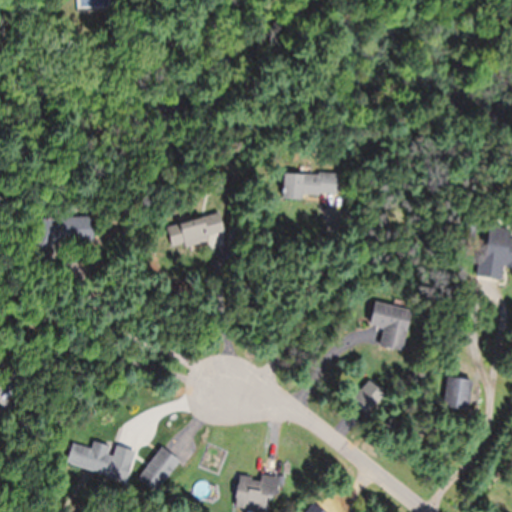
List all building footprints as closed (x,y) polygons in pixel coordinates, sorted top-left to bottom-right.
[(336,174),(282,174),(282,198),(336,198),(336,174)] [(165,228),(170,249),(208,240),(207,236),(223,233),(218,215),(165,228)] [(91,217),(33,218),(34,257),(50,256),(50,243),(92,242),(91,217)] [(500,279),(501,267),(511,269),(511,239),(507,238),(508,230),(484,226),(477,276),(500,279)] [(382,328),(378,346),(401,351),(410,309),(373,302),(368,325),(382,328)] [(443,407),(467,410),(471,380),(446,377),(443,407)] [(65,464),(118,478),(123,459),(106,454),(108,446),(92,442),(90,448),(70,443),(65,464)] [(153,493),(179,463),(162,447),(135,477),(153,493)] [(234,508),(264,511),(266,494),(278,495),(280,478),(237,474),(234,508)]
